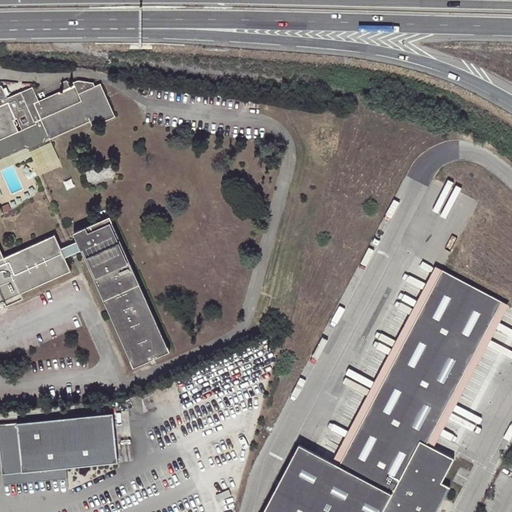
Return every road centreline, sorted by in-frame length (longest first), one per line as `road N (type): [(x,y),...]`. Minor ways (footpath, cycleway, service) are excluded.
road 1 (trunk): [(0,28),(370,49),(437,65),(511,102)]
road 2 (trunk): [(0,26),(511,27)]
road 3 (unknown): [(156,455),(149,419),(130,407),(0,423)]
road 4 (unknown): [(156,455),(16,511)]
